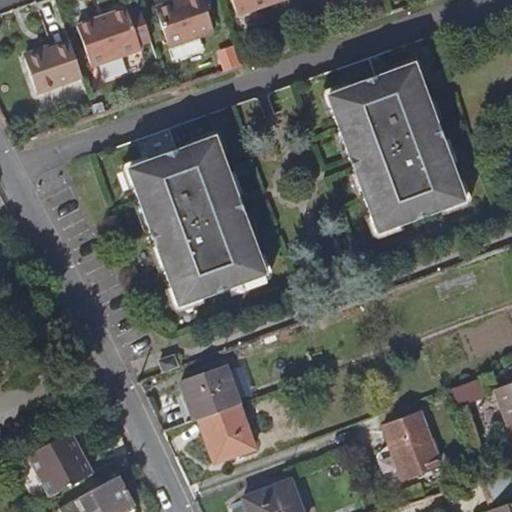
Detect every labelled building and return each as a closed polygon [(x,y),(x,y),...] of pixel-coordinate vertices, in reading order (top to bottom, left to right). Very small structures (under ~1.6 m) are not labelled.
[(218,33),(206,0),(186,0),(160,9),(173,48),(218,33)] [(285,0),(236,0),(241,15),(285,0)] [(132,15),(131,10),(115,15),(117,19),(99,24),(98,21),(82,27),(96,68),(145,51),(143,45),(155,41),(144,11),(132,15)] [(117,19),(115,15),(98,21),(99,24),(117,19)] [(328,25),(319,29),(322,37),(331,34),(328,25)] [(87,79),(74,44),(30,58),(42,94),(87,79)] [(469,201),(418,63),(332,95),(355,159),(361,156),(365,167),(359,169),(382,233),(469,201)] [(270,275),(247,211),(240,213),(236,202),(243,200),(220,137),(132,170),(183,307),(270,275)] [(365,167),(361,156),(355,159),(359,169),(365,167)] [(247,211),(243,200),(236,202),(240,213),(247,211)] [(179,368),(176,359),(163,363),(167,373),(179,368)] [(239,406),(225,366),(181,382),(196,422),(200,420),(239,406)] [(511,385),(498,390),(511,426),(511,385)] [(255,450),(239,406),(200,420),(216,464),(255,450)] [(441,467),(421,415),(384,429),(404,481),(441,467)] [(94,475),(72,433),(30,455),(51,497),(94,475)] [(126,511),(136,507),(119,476),(83,496),(91,511),(126,511)] [(296,511),(285,481),(238,499),(242,511),(296,511)] [(91,511),(83,496),(53,511),(91,511)]
